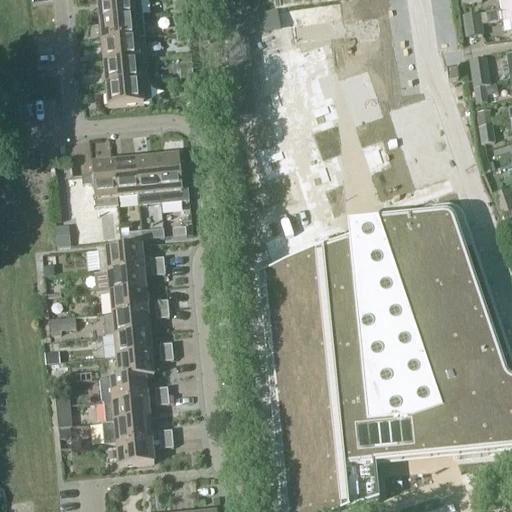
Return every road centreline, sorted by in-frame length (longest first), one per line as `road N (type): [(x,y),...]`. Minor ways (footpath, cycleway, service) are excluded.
road 1 (residential): [(240,511),(236,482),(220,461),(200,267),(213,240),(199,136),(178,121),(70,129)]
road 2 (residential): [(70,129),(58,0)]
